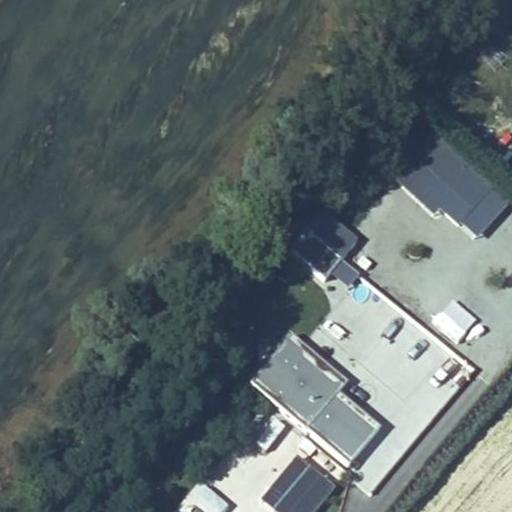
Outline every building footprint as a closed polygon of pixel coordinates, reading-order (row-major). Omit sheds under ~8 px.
[(394,179),(469,249),(507,209),(432,139),(394,179)] [(387,238),(410,214),(388,193),(365,217),(387,238)] [(412,441),(470,375),(341,263),(356,246),(330,223),(319,221),(287,258),(326,292),(344,295),(341,313),(352,314),(380,338),(372,347),(389,361),(378,373),(377,381),(398,399),(388,410),(383,445),(411,449),(412,441)] [(414,315),(434,290),(407,268),(387,293),(414,315)] [(438,338),(467,352),(480,326),(451,312),(438,338)] [(288,339),(248,389),(347,469),(378,431),(337,398),(346,386),(288,339)] [(267,511),(316,511),(334,492),(296,460),(258,504),(267,511)] [(211,482),(183,505),(189,511),(218,511),(229,503),(211,482)]
